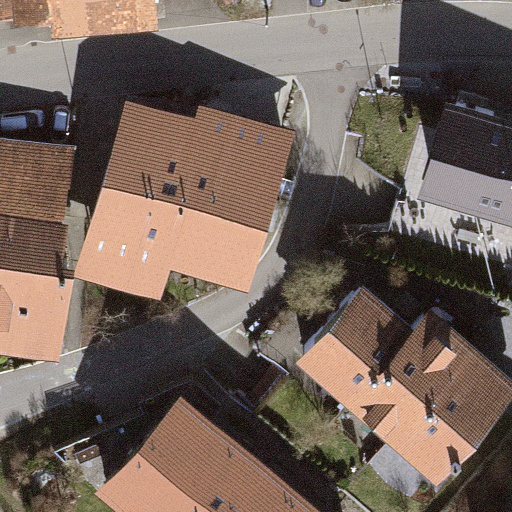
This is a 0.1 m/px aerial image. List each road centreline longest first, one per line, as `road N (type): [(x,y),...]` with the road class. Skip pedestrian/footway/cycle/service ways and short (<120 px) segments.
road 1 (residential): [(341,41),(324,169),(291,260),(235,307),(111,369),(0,404)]
road 2 (tertiary): [(0,85),(341,41)]
road 3 (tertiary): [(341,41),(511,35)]
